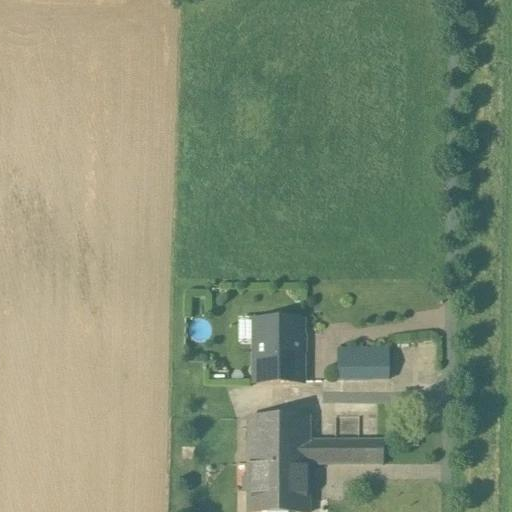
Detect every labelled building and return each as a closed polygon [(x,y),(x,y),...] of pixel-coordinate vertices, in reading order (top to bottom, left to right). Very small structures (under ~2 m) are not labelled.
[(303,322),(254,322),(254,384),(303,384),(303,322)] [(388,351),(338,351),(338,382),(388,381),(388,351)] [(308,418),(249,418),(249,465),(308,465),(307,464),(307,465),(307,442),(308,418)] [(382,443),(307,442),(307,464),(308,465),(382,465),(382,466),(383,466),(383,442),(382,442),(382,443)] [(307,511),(308,465),(249,465),(248,511),(307,511)]
